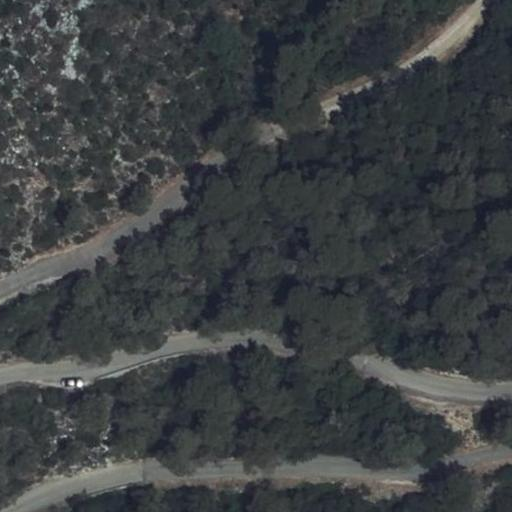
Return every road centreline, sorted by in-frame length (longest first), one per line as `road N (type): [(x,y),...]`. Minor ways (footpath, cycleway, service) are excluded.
road 1 (unclassified): [(511,390),(465,390),(267,342),(200,341),(0,379)]
road 2 (unclassified): [(17,511),(68,487),(135,474),(425,473),(511,452)]
